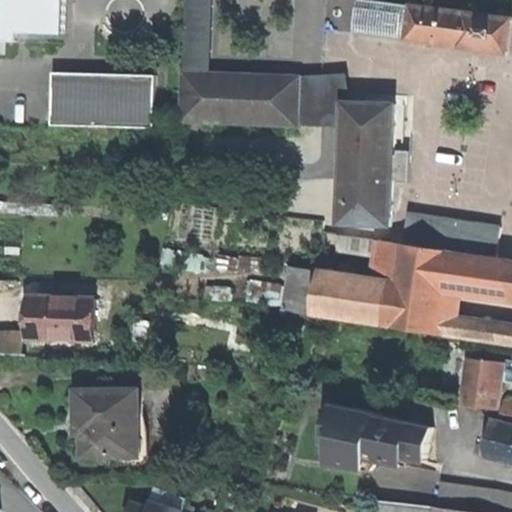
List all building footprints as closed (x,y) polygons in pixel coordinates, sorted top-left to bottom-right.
[(0,0),(0,55),(9,56),(9,43),(24,44),(24,33),(69,35),(70,0),(0,0)] [(190,0),(187,75),(211,76),(213,0),(190,0)] [(375,35),(401,39),(405,5),(378,1),(375,35)] [(412,5),(405,5),(401,39),(408,39),(412,5)] [(408,39),(508,52),(511,21),(511,18),(412,5),(408,39)] [(52,126),(155,129),(156,75),(53,72),(52,126)] [(347,74),(302,80),(300,126),(346,127),(346,104),(347,74)] [(211,76),(187,75),(185,122),(300,126),(302,80),(211,76)] [(396,106),(346,104),(346,127),(343,224),(392,226),(394,183),(394,156),(396,106)] [(394,156),(394,183),(411,184),(411,169),(412,156),(394,156)] [(406,244),(499,257),(503,227),(411,214),(406,244)] [(319,314),(511,345),(511,326),(448,317),(451,290),(511,298),(511,258),(499,257),(406,244),(382,239),(376,280),(294,266),(288,309),(319,314)] [(108,293),(28,290),(27,341),(106,343),(108,293)] [(495,410),(500,380),(503,363),(471,358),(464,405),(495,410)] [(503,363),(500,380),(511,382),(511,361),(503,360),(503,363)] [(85,456),(140,455),(139,391),(78,392),(78,416),(84,416),(84,433),(85,456)] [(511,403),(504,401),(502,413),(511,415),(511,403)] [(367,469),(369,458),(378,414),(379,412),(334,403),(326,441),(334,442),(330,461),(367,469)] [(378,414),(369,458),(404,465),(406,457),(428,462),(431,447),(435,426),(378,414)] [(511,462),(511,424),(494,419),(486,446),(484,454),(511,462)] [(476,452),(484,454),(486,446),(478,444),(476,452)] [(469,511),(511,511),(511,491),(441,479),(437,507),(469,511)] [(381,499),(377,511),(469,511),(437,507),(381,499)] [(183,511),(184,510),(168,504),(167,508),(152,502),(150,508),(134,502),(130,511),(183,511)]
